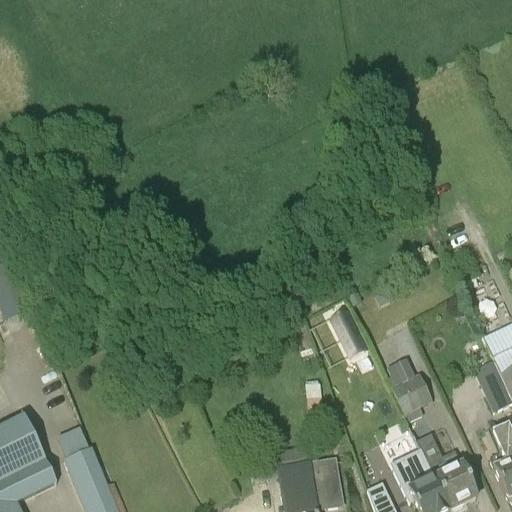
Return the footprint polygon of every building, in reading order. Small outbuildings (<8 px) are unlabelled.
[(20,319),(9,263),(0,264),(0,320),(1,323),(20,319)] [(476,269),(455,278),(460,289),(481,281),(476,269)] [(361,305),(357,297),(346,302),(351,310),(361,305)] [(337,344),(356,334),(346,314),(327,324),(337,344)] [(414,382),(405,363),(384,373),(388,382),(385,383),(407,427),(423,420),(418,411),(430,405),(418,380),(414,382)] [(499,380),(500,380),(493,366),(474,375),(492,416),(511,408),(499,380)] [(511,374),(500,380),(499,380),(511,408),(511,374)] [(321,421),(319,400),(305,402),(307,423),(321,421)] [(17,511),(15,508),(55,487),(21,420),(0,431),(0,511),(17,511)] [(511,428),(506,431),(497,435),(495,431),(489,433),(501,458),(488,464),(507,506),(509,505),(511,507),(511,506),(511,428)] [(425,458),(438,452),(433,438),(420,444),(425,458)] [(307,450),(302,451),(277,456),(280,473),(277,473),(283,511),(317,511),(310,468),(307,450)] [(62,465),(81,511),(116,511),(92,452),(62,465)] [(468,488),(470,487),(461,469),(460,469),(454,455),(441,461),(438,456),(423,463),(428,472),(427,473),(432,483),(433,482),(447,511),(455,511),(475,502),(468,488)] [(322,511),(341,509),(334,464),(310,468),(317,511),(322,511)] [(402,485),(415,511),(447,511),(433,482),(432,483),(420,489),(415,479),(402,485)] [(392,511),(381,488),(366,495),(372,511),(392,511)]
